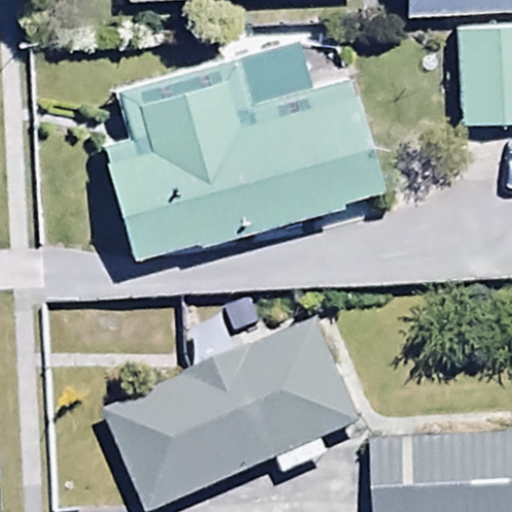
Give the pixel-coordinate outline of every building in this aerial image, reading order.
[(511,0),(401,0),(402,16),(511,13),(511,0)] [(511,129),(511,33),(455,37),(462,133),(511,129)] [(98,143),(130,268),(375,204),(334,46),(239,71),(236,61),(112,94),(123,137),(98,143)] [(143,511),(167,511),(276,464),(284,482),(329,462),(321,445),(355,430),(310,327),(102,418),(143,511)] [(511,511),(511,441),(371,449),(374,511),(511,511)]
